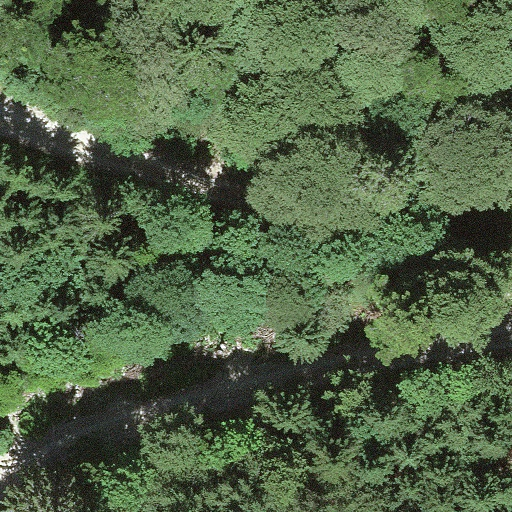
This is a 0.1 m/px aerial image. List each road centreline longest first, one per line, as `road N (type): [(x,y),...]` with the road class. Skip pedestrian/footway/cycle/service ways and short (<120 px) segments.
road 1 (track): [(0,488),(24,466),(152,414),(284,373),(441,340),(511,336)]
road 2 (track): [(0,119),(315,208),(376,206),(511,178)]
